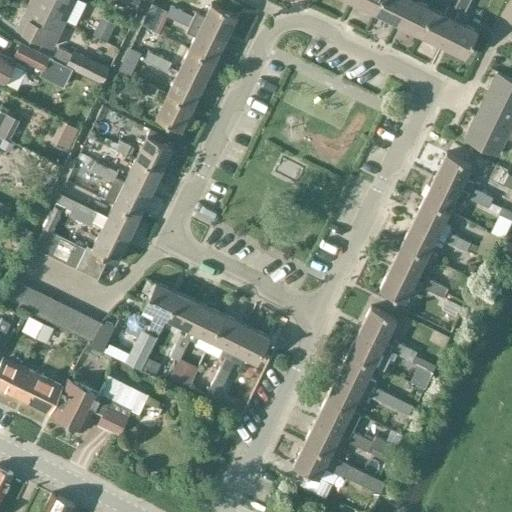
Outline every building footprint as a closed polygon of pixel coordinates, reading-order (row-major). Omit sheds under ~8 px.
[(65,20),(74,0),(29,0),(28,2),(65,20)] [(123,0),(123,1),(137,8),(140,0),(123,0)] [(377,0),(350,0),(372,11),(377,0)] [(377,0),(372,11),(395,22),(405,0),(377,0)] [(405,0),(395,22),(417,33),(430,8),(414,0),(405,0)] [(469,2),(465,0),(457,0),(454,7),(449,4),(444,14),(430,8),(417,33),(440,44),(457,10),(462,12),(462,11),(464,11),(469,2)] [(210,1),(198,24),(223,36),(234,13),(210,1)] [(52,45),(65,20),(28,2),(16,28),(52,45)] [(151,5),(142,26),(155,32),(165,11),(151,5)] [(176,20),(181,9),(171,5),(166,15),(176,20)] [(194,15),(181,9),(176,20),(189,26),(194,15)] [(463,55),(475,30),(464,24),(469,14),(464,11),(462,11),(462,12),(457,10),(440,44),(463,55)] [(102,15),(94,33),(107,39),(115,22),(102,15)] [(198,24),(187,47),(212,59),(223,36),(198,24)] [(20,41),(13,54),(43,70),(50,57),(20,41)] [(52,57),(51,58),(65,65),(66,63),(71,53),(58,46),(52,57)] [(201,81),(212,59),(187,47),(176,69),(201,81)] [(109,67),(73,49),(71,53),(66,63),(65,65),(72,68),(101,82),(109,67)] [(154,65),(159,55),(149,50),(144,60),(154,65)] [(12,64),(14,60),(0,53),(0,81),(3,82),(16,89),(26,71),(12,64)] [(166,71),(171,61),(159,55),(154,65),(166,71)] [(43,70),(41,74),(63,86),(72,68),(65,65),(51,58),(52,57),(50,57),(43,70)] [(123,61),(119,71),(130,76),(134,66),(123,61)] [(201,81),(176,69),(165,92),(190,104),(201,81)] [(511,78),(496,70),(484,94),(511,107),(511,78)] [(147,82),(142,92),(153,97),(157,87),(147,82)] [(179,127),(190,104),(165,92),(154,115),(179,127)] [(474,116),(507,132),(509,128),(511,129),(511,107),(484,94),(474,116)] [(511,129),(509,128),(507,132),(474,116),(463,137),(497,154),(505,136),(511,139),(511,129)] [(149,128),(146,134),(162,141),(164,136),(149,128)] [(146,134),(135,156),(159,169),(171,146),(162,141),(146,134)] [(119,141),(115,150),(126,155),(130,147),(119,141)] [(464,176),(471,163),(446,151),(435,174),(467,189),(464,194),(466,195),(465,196),(475,201),(480,191),(470,186),(473,181),(464,176)] [(80,154),(77,159),(89,165),(91,160),(80,154)] [(135,156),(123,179),(148,191),(159,169),(135,156)] [(100,175),(106,164),(95,159),(90,170),(100,175)] [(115,175),(117,172),(106,166),(101,175),(112,181),(115,175)] [(464,194),(467,189),(435,174),(423,196),(448,209),(454,197),(463,202),(465,196),(466,195),(464,194)] [(112,201),(137,214),(148,191),(123,179),(115,175),(112,181),(104,198),(112,201)] [(486,206),(492,196),(480,190),(480,191),(475,201),(486,206)] [(448,209),(423,196),(412,219),(437,231),(445,235),(442,239),(444,240),(443,240),(453,245),(458,236),(448,231),(450,227),(441,223),(448,209)] [(125,236),(137,214),(112,201),(105,215),(97,210),(95,216),(93,220),(94,221),(100,224),(101,224),(125,236)] [(491,201),(488,207),(499,213),(502,206),(491,201)] [(0,215),(5,218),(10,207),(0,202),(0,215)] [(78,219),(83,210),(73,205),(69,215),(78,219)] [(93,220),(95,216),(83,210),(78,219),(92,226),(94,221),(93,220)] [(445,235),(437,231),(412,219),(401,242),(426,254),(432,242),(441,246),(443,240),(444,240),(442,239),(445,235)] [(84,247),(83,248),(74,266),(96,277),(106,256),(114,259),(125,236),(101,224),(100,224),(89,247),(84,245),(84,247)] [(35,247),(43,251),(52,232),(43,228),(35,247)] [(63,237),(52,232),(43,251),(53,256),(63,237)] [(465,251),(470,242),(458,236),(453,245),(465,251)] [(53,256),(63,261),(73,242),(63,237),(53,256)] [(74,266),(83,248),(84,247),(73,242),(63,261),(74,266)] [(401,242),(390,264),(415,276),(426,254),(401,242)] [(390,264),(389,267),(379,287),(404,299),(415,276),(390,264)] [(470,265),(467,271),(470,276),(477,276),(480,270),(477,265),(470,265)] [(10,276),(0,296),(10,301),(20,281),(10,276)] [(431,291),(436,281),(430,278),(426,276),(421,285),(431,291)] [(164,316),(176,291),(153,279),(151,283),(146,293),(141,304),(157,312),(148,332),(149,332),(143,343),(138,340),(130,358),(104,344),(113,324),(100,322),(89,346),(138,369),(140,364),(142,364),(156,336),(157,336),(166,317),(164,316)] [(10,301),(20,305),(30,286),(20,281),(10,301)] [(147,281),(142,291),(146,293),(151,283),(147,281)] [(436,281),(431,291),(443,297),(448,287),(436,281)] [(30,286),(20,305),(30,310),(40,291),(30,286)] [(30,310),(40,315),(50,296),(40,291),(30,310)] [(164,316),(166,317),(186,327),(199,302),(176,291),(164,316)] [(60,301),(50,296),(40,315),(50,320),(60,301)] [(448,299),(443,309),(456,316),(461,305),(448,299)] [(70,306),(60,301),(50,320),(60,325),(70,306)] [(209,338),(222,313),(199,302),(186,327),(188,328),(184,334),(180,332),(175,344),(185,349),(189,339),(194,341),(199,333),(209,338)] [(370,305),(359,328),(384,340),(395,317),(370,305)] [(60,325),(70,330),(80,311),(70,306),(60,325)] [(70,330),(80,335),(90,316),(80,311),(70,330)] [(228,356),(244,324),(222,313),(209,338),(223,345),(219,353),(225,355),(228,356)] [(90,340),(99,323),(100,320),(90,316),(80,335),(90,340)] [(0,341),(10,321),(1,317),(0,318),(0,341)] [(28,318),(21,332),(34,339),(42,324),(28,318)] [(255,361),(267,335),(244,324),(228,356),(225,355),(220,366),(229,371),(234,360),(240,363),(243,355),(255,361)] [(389,348),(391,344),(384,340),(359,328),(348,350),(373,363),(379,351),(387,356),(390,349),(389,348)] [(398,342),(394,339),(391,344),(389,348),(390,349),(400,354),(405,345),(398,342)] [(181,357),(185,349),(175,344),(168,359),(178,364),(181,357)] [(414,356),(417,350),(405,345),(400,354),(412,360),(414,356)] [(378,400),(382,390),(373,385),(375,381),(366,377),(373,363),(348,350),(337,373),(362,385),(369,389),(367,394),(368,394),(368,395),(378,400)] [(61,384),(32,370),(22,365),(4,356),(2,360),(0,364),(0,387),(48,411),(61,384)] [(412,360),(411,361),(431,371),(434,365),(414,356),(412,360)] [(189,385),(199,365),(181,357),(178,364),(171,377),(189,385)] [(229,371),(220,366),(214,377),(224,382),(229,371)] [(148,393),(108,373),(98,393),(67,378),(50,413),(83,428),(92,409),(101,414),(97,423),(118,433),(130,409),(138,413),(148,393)] [(369,389),(362,385),(337,373),(326,396),(351,408),(356,397),(365,400),(368,395),(368,394),(367,394),(369,389)] [(224,382),(214,377),(206,394),(216,399),(224,382)] [(389,405),(394,396),(382,390),(378,400),(389,405)] [(350,431),(353,423),(345,419),(351,408),(326,396),(315,418),(347,434),(345,438),(346,439),(346,440),(356,444),(360,435),(350,431)] [(394,396),(389,405),(408,414),(412,405),(394,396)] [(329,453),(337,435),(345,438),(347,434),(315,418),(304,441),(329,453)] [(369,446),(372,441),(360,435),(356,444),(368,449),(369,446)] [(372,441),(369,446),(390,456),(395,445),(375,435),(372,441)] [(349,462),(329,453),(304,441),(292,464),(317,476),(324,463),(359,479),(356,489),(375,497),(384,481),(365,471),(349,463),(349,462)] [(0,495),(12,472),(0,466),(0,495)] [(51,491),(50,492),(40,511),(69,511),(74,503),(51,491)]
